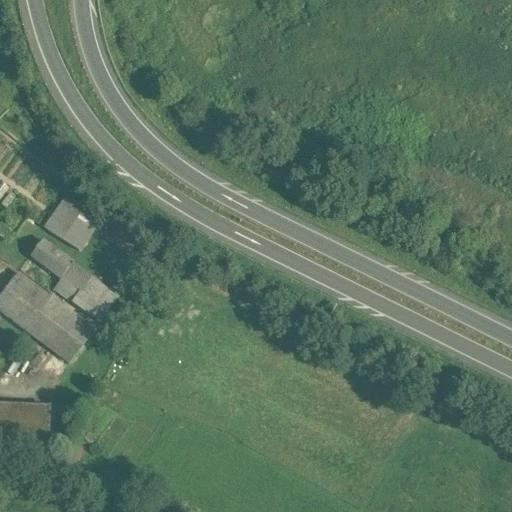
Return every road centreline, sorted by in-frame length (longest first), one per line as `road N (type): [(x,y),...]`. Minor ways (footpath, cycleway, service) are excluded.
road 1 (motorway): [(46,0),(80,94),(165,185),(511,364)]
road 2 (motorway): [(511,334),(224,189),(162,145),(125,103),(103,57),(93,0)]
road 3 (track): [(0,479),(71,479),(131,511)]
